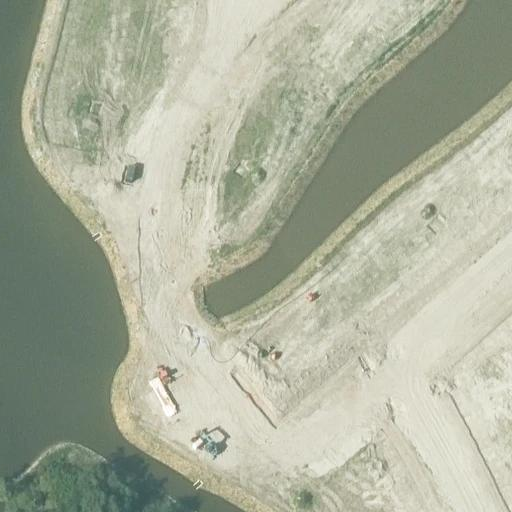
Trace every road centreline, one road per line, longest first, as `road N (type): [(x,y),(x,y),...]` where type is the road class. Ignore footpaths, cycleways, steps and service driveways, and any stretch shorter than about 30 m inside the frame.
road 1 (residential): [(238,22),(189,72),(164,118),(139,218),(142,307),(240,420),(287,446),(311,448),(407,391)]
road 2 (residential): [(511,251),(394,356),(407,391)]
road 3 (residential): [(407,391),(470,511)]
